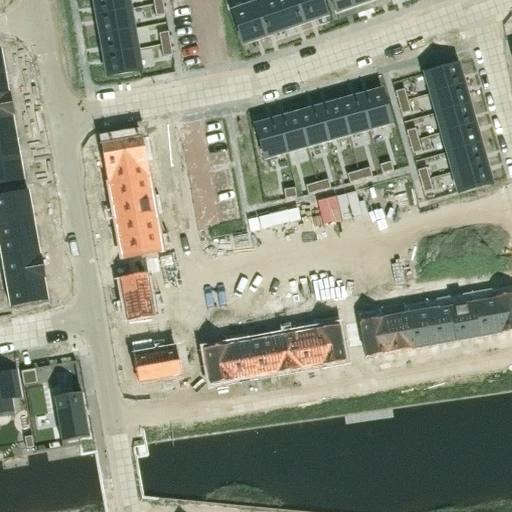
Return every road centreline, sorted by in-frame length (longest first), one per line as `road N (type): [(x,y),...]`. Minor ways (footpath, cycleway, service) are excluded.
road 1 (residential): [(184,99),(220,269),(511,205)]
road 2 (residential): [(111,423),(511,356)]
road 3 (residential): [(221,92),(446,13)]
road 4 (residential): [(60,120),(92,315)]
road 5 (residential): [(470,6),(511,139)]
road 6 (residential): [(60,120),(184,99)]
